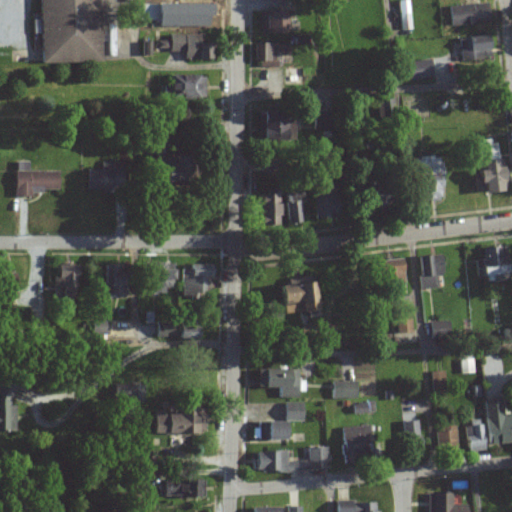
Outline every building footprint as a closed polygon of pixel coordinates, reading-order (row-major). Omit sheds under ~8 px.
[(34,0),(37,64),(96,63),(94,0),(34,0)] [(399,31),(411,30),(407,0),(405,0),(395,1),(399,31)] [(445,6),(446,26),(484,24),(484,4),(445,6)] [(259,12),(259,35),(282,35),(282,12),(259,12)] [(488,59),(487,37),(455,39),(456,60),(488,59)] [(141,56),(151,56),(150,43),(140,43),(141,56)] [(251,66),(279,67),(279,54),(287,54),(288,44),(252,43),(251,66)] [(181,61),(205,60),(205,44),(181,44),(181,61)] [(407,82),(430,79),(427,59),(404,63),(407,82)] [(164,100),(201,99),(201,76),(164,76),(164,100)] [(378,101),(380,119),(394,118),(392,100),(378,101)] [(257,138),(290,138),(290,123),(282,123),(282,111),(256,112),(257,138)] [(312,112),(311,129),(324,130),(324,113),(312,112)] [(470,141),(472,171),(474,195),(496,193),(496,189),(502,188),(500,160),(493,160),(492,144),(484,145),(484,140),(470,141)] [(406,159),(409,202),(437,201),(434,158),(406,159)] [(25,171),(26,162),(12,162),(12,195),(55,195),(55,172),(25,171)] [(83,190),(118,191),(119,163),(99,163),(98,171),(83,170),(83,190)] [(229,201),(243,201),(243,189),(246,189),(246,185),(251,185),(251,167),(229,167),(229,201)] [(309,188),(310,220),(329,220),(328,188),(309,188)] [(254,195),(255,226),(276,226),(275,195),(254,195)] [(282,224),(300,223),(299,202),(281,202),(282,224)] [(500,282),(499,248),(479,249),(479,260),(472,260),(472,278),(485,278),(485,283),(500,282)] [(419,290),(436,288),(434,276),(439,275),(437,256),(415,258),(419,290)] [(401,293),(400,261),(374,261),(375,294),(401,293)] [(160,264),(146,264),(145,293),(168,293),(168,271),(159,271),(160,264)] [(73,267),(52,266),(52,289),(60,289),(59,300),(73,301),(73,267)] [(0,267),(0,298),(14,298),(13,274),(4,274),(4,267),(0,267)] [(312,311),(307,283),(269,290),(274,318),(312,311)] [(395,334),(410,333),(409,318),(394,318),(395,334)] [(108,321),(89,321),(89,336),(108,337),(108,321)] [(331,327),(311,326),(310,344),(331,344),(331,327)] [(198,340),(199,327),(173,327),(173,339),(198,340)] [(205,368),(205,351),(180,351),(180,368),(205,368)] [(297,370),(253,371),(254,389),(275,389),(275,398),(300,398),(300,382),(297,382),(297,370)] [(354,383),(329,382),(329,399),(353,400),(354,383)] [(0,431),(13,431),(14,405),(10,405),(11,383),(0,383),(0,431)] [(143,384),(115,384),(116,402),(143,401),(143,384)] [(485,402),(487,445),(505,445),(503,401),(485,402)] [(302,420),(301,402),(281,403),(281,421),(302,420)] [(202,433),(202,405),(174,405),(174,411),(150,412),(150,433),(202,433)] [(464,420),(466,452),(482,451),(481,419),(464,420)] [(284,438),(283,420),(255,421),(256,439),(284,438)] [(401,456),(418,456),(417,420),(400,420),(401,456)] [(364,427),(338,428),(339,453),(365,453),(364,427)] [(454,448),(454,427),(433,428),(434,449),(454,448)] [(324,447),(304,447),(304,460),(284,461),(284,451),(252,451),(252,470),(325,470),(324,447)] [(133,488),(146,488),(146,471),(134,470),(133,488)] [(202,480),(162,479),(162,496),(201,497),(202,480)] [(426,493),(426,511),(463,511),(463,504),(451,504),(450,493),(426,493)] [(375,511),(375,502),(331,504),(330,511),(375,511)]
